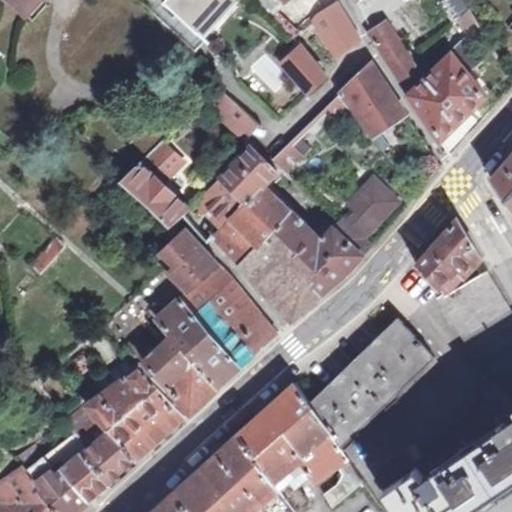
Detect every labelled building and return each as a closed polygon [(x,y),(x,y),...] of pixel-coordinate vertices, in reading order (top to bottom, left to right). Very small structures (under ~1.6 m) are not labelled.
[(9,0),(30,18),(42,4),(37,0),(9,0)] [(145,0),(142,4),(152,14),(166,0),(145,0)] [(190,47),(200,37),(195,31),(205,21),(208,24),(215,18),(211,14),(221,4),(225,7),(231,1),(229,0),(167,0),(165,3),(176,15),(173,18),(161,7),(154,14),(190,47)] [(336,54),(355,40),(336,3),(315,21),(336,54)] [(461,31),(468,26),(470,31),(477,29),(480,26),(470,10),(454,24),(461,31)] [(410,93),(450,155),(494,104),(465,72),(480,60),(463,38),(454,48),(455,50),(428,76),(424,79),(384,22),(369,31),(410,93)] [(500,60),(509,53),(502,40),(492,47),(500,60)] [(276,90),(288,80),(265,53),(251,67),(274,92),(276,90)] [(288,80),(276,90),(292,106),(309,91),(325,77),(308,55),(290,70),(294,75),(288,80)] [(372,62),(338,95),(349,108),(353,104),(375,135),(406,113),(372,62)] [(219,87),(204,101),(213,110),(241,137),(246,142),(261,127),(219,87)] [(349,108),(338,95),(308,124),(320,137),(349,108)] [(99,105),(86,118),(100,134),(103,138),(117,125),(99,105)] [(117,125),(103,138),(118,154),(144,130),(129,114),(117,125)] [(100,134),(86,118),(78,126),(92,141),(100,134)] [(162,140),(157,145),(163,150),(168,145),(162,140)] [(287,172),(303,156),(290,142),(273,159),(287,172)] [(168,145),(163,150),(157,145),(122,177),(120,181),(169,226),(182,214),(190,208),(187,205),(162,181),(183,159),(168,145)] [(221,227),(215,234),(243,263),(254,279),(293,319),(323,291),(348,267),(366,248),(370,245),(363,239),(393,207),(397,203),(382,188),(371,177),(345,205),(352,213),(344,221),(342,219),(339,221),(319,239),(295,215),(297,211),(293,207),(290,210),(264,184),(276,172),(268,163),(261,156),(251,146),(220,177),(246,203),(240,208),(221,227)] [(511,156),(491,181),(511,209),(511,156)] [(395,174),(382,188),(397,203),(393,207),(399,212),(414,195),(395,174)] [(220,177),(195,198),(221,227),(240,208),(246,203),(220,177)] [(416,266),(440,293),(445,298),(450,293),(481,259),(457,220),(416,266)] [(197,284),(220,263),(204,246),(188,229),(161,251),(173,266),(168,272),(190,290),(197,284)] [(40,273),(65,245),(56,238),(31,266),(40,273)] [(220,263),(197,284),(211,301),(234,279),(231,274),(220,263)] [(511,308),(488,270),(450,293),(445,298),(440,293),(437,299),(494,386),(498,385),(501,392),(496,396),(506,414),(511,410),(511,411),(511,417),(501,425),(485,401),(416,446),(432,471),(420,478),(415,470),(412,471),(403,458),(376,477),(384,490),(383,490),(397,511),(465,511),(511,480),(511,308)] [(150,353),(142,362),(191,411),(194,409),(218,386),(240,365),(276,333),(234,279),(211,301),(197,284),(190,290),(188,292),(167,312),(159,304),(151,311),(160,324),(166,330),(159,336),(163,340),(150,353)] [(320,394),(311,403),(341,449),(432,359),(398,320),(320,394)] [(142,362),(150,353),(134,337),(126,347),(128,349),(141,363),(142,362)] [(99,395),(138,366),(130,357),(91,385),(99,395)] [(185,415),(138,366),(99,395),(91,401),(85,405),(64,421),(75,435),(43,461),(31,446),(17,457),(23,465),(0,481),(0,499),(3,505),(0,509),(0,511),(78,511),(85,506),(112,483),(139,457),(185,415)] [(202,467),(152,511),(251,511),(257,507),(261,511),(316,511),(282,465),(296,457),(315,481),(335,467),(347,459),(341,449),(311,403),(298,382),(238,434),(202,467)] [(347,459),(335,467),(339,473),(340,477),(339,482),(337,485),(322,495),(332,510),(364,484),(347,459)]
